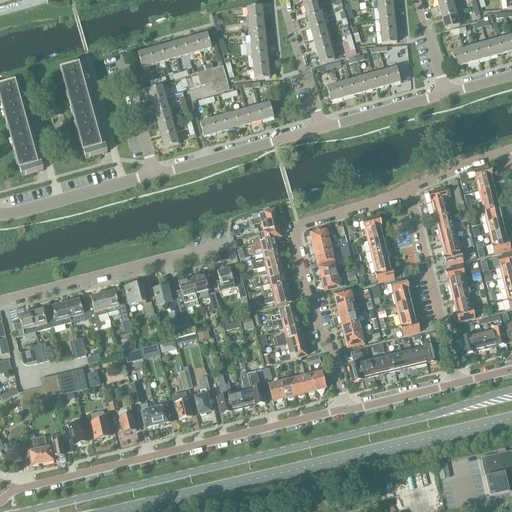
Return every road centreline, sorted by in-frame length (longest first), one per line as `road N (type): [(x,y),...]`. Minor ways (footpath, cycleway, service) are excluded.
road 1 (secondary): [(511,394),(21,511)]
road 2 (secondary): [(114,511),(511,419)]
road 3 (residential): [(17,489),(344,409)]
road 4 (residential): [(344,409),(293,234),(299,224),(408,193)]
road 5 (residential): [(0,300),(225,247)]
road 6 (residential): [(455,383),(408,193)]
road 7 (residential): [(156,175),(323,126)]
road 8 (residential): [(323,126),(446,91)]
road 9 (residential): [(156,175),(122,59)]
